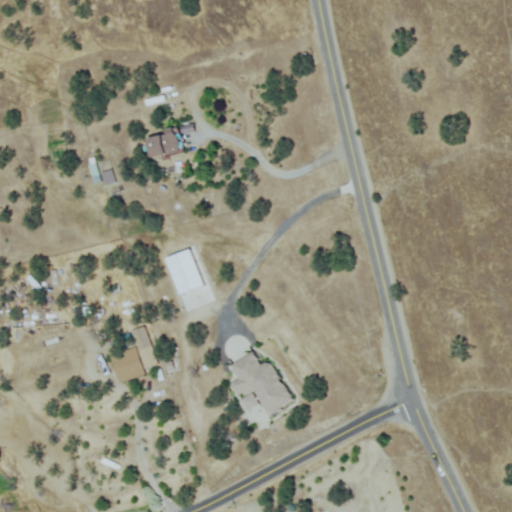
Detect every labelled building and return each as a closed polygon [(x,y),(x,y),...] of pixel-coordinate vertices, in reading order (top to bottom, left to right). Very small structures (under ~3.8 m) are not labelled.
[(181,128),(192,125),(194,132),(183,134),(181,128)] [(185,151),(154,158),(150,140),(168,135),(167,130),(180,128),(185,151)] [(95,159),(101,181),(95,183),(88,161),(95,159)] [(103,173),(113,170),(116,182),(106,185),(103,173)] [(50,272),(55,271),(58,286),(53,287),(50,272)] [(39,291),(29,280),(32,277),(42,288),(39,291)] [(112,289),(115,285),(120,289),(116,293),(112,289)] [(145,328),(159,364),(146,369),(132,333),(145,328)] [(119,338),(129,333),(131,339),(122,343),(119,338)] [(135,349),(145,375),(122,384),(111,355),(122,350),(124,354),(135,349)] [(253,354),(262,368),(270,363),(292,401),(270,414),(255,390),(246,395),(244,392),(239,395),(233,385),(241,381),(232,367),(253,354)] [(107,372),(99,360),(103,358),(110,370),(107,372)] [(167,371),(165,364),(172,362),(174,369),(167,371)] [(159,369),(164,379),(160,381),(156,371),(159,369)] [(242,400),(252,395),(257,405),(247,410),(242,400)]
